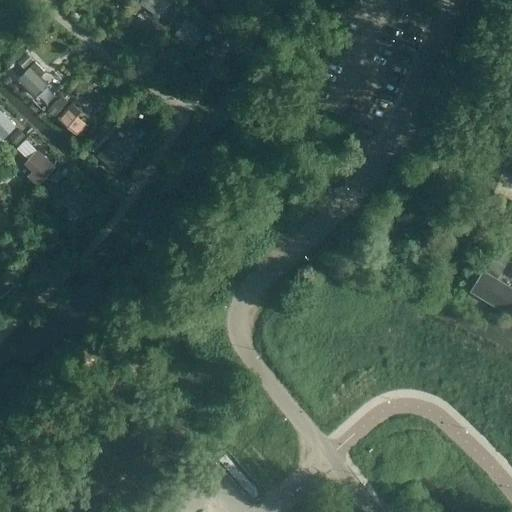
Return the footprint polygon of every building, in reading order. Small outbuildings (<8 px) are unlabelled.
[(168,4),(162,0),(139,0),(138,3),(158,17),(168,4)] [(174,35),(193,48),(205,31),(186,18),(174,35)] [(27,54),(18,63),(24,68),(32,60),(27,54)] [(34,61),(17,79),(34,96),(47,83),(41,76),(44,72),(34,61)] [(57,100),(48,110),(55,116),(64,107),(57,100)] [(72,101),(65,107),(56,117),(74,133),(83,123),(75,116),(82,110),(72,101)] [(0,111),(0,138),(13,124),(0,111)] [(106,121),(99,129),(107,137),(115,129),(106,121)] [(19,130),(10,139),(15,145),(24,135),(19,130)] [(101,132),(89,147),(95,152),(108,138),(101,132)] [(112,137),(109,141),(97,155),(116,172),(128,159),(121,152),(125,148),(112,137)] [(37,151),(26,163),(35,171),(29,177),(38,184),(54,166),(37,151)] [(57,170),(50,178),(56,183),(63,176),(57,170)] [(66,179),(57,188),(62,194),(71,185),(66,179)] [(61,200),(82,221),(96,207),(75,186),(61,200)] [(469,292),(511,317),(511,314),(511,288),(497,279),(504,266),(491,258),(484,270),(482,269),(469,292)] [(0,267),(0,295),(14,285),(0,267)]
